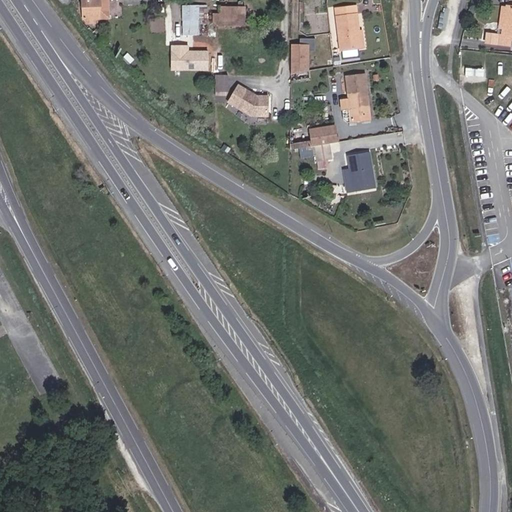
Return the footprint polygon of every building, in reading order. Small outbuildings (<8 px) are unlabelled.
[(100,0),(82,0),(83,20),(86,23),(98,23),(98,19),(101,19),(100,0)] [(100,0),(101,19),(109,18),(107,0),(100,0)] [(182,20),(207,21),(207,5),(182,5),(182,20)] [(498,28),(503,29),(506,6),(501,5),(498,28)] [(340,50),(359,48),(357,31),(359,31),(356,6),(336,8),(340,50)] [(511,6),(506,6),(503,29),(502,35),(498,35),(497,44),(511,45),(511,37),(511,6)] [(245,26),(245,7),(219,7),(219,13),(213,13),(212,21),(220,21),(220,26),(245,26)] [(190,49),(190,43),(171,43),(171,69),(212,69),(212,49),(190,49)] [(304,47),(291,46),(291,73),(304,71),(304,47)] [(467,65),(466,73),(486,76),(487,68),(467,65)] [(350,117),(370,115),(365,73),(345,76),(350,117)] [(228,93),(228,74),(217,74),(217,93),(228,93)] [(252,117),(268,117),(268,97),(258,97),(241,87),(230,104),(252,117)] [(313,146),(336,142),(334,126),(310,130),(312,140),(313,146)] [(290,143),(290,149),(313,146),(312,140),(290,143)] [(332,159),(329,143),(315,145),(317,161),(332,159)] [(376,188),(370,152),(347,155),(349,168),(354,192),(376,188)] [(354,192),(349,168),(343,169),(347,193),(354,192)]
